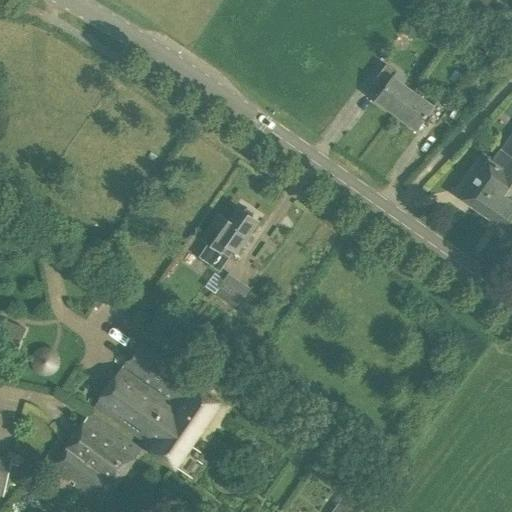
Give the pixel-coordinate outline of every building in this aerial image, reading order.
[(464,0),(459,9),(478,20),(490,0),(464,0)] [(396,115),(413,91),(393,77),(396,72),(385,64),(376,78),(383,83),(377,91),(380,93),(375,100),(396,115)] [(413,91),(396,115),(417,130),(422,123),(425,125),(430,118),(437,123),(447,109),(436,101),(433,106),(413,91)] [(511,135),(502,149),(493,161),(489,159),(461,199),(493,221),(511,195),(511,135)] [(511,195),(493,221),(511,234),(511,195)] [(243,211),(238,207),(229,221),(220,214),(203,239),(208,243),(198,257),(219,271),(229,257),(223,253),(228,246),(235,251),(257,221),(252,217),(254,213),(247,207),(243,211)] [(97,251),(102,245),(94,239),(89,246),(97,251)] [(236,310),(251,289),(228,272),(211,296),(231,310),(233,308),(236,310)] [(0,317),(0,342),(18,350),(27,329),(0,317)] [(175,468),(220,403),(187,379),(188,378),(138,343),(94,406),(143,440),(140,444),(175,468)] [(102,505),(141,450),(90,414),(51,469),(102,505)] [(12,459),(0,456),(0,496),(3,497),(12,459)]
